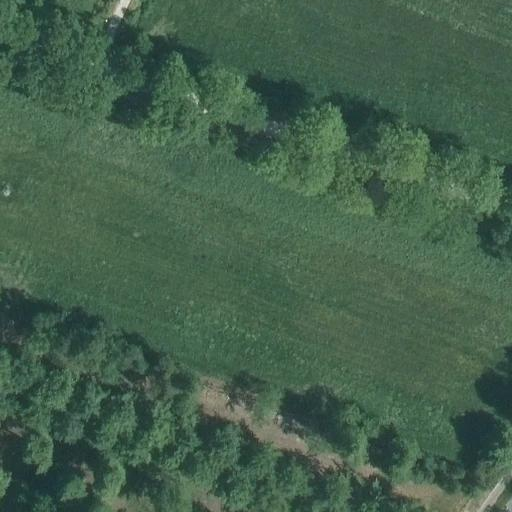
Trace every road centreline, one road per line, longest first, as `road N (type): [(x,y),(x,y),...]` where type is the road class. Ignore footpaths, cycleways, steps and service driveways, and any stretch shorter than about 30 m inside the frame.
road 1 (track): [(101,70),(511,214)]
road 2 (track): [(0,35),(101,70),(125,0)]
